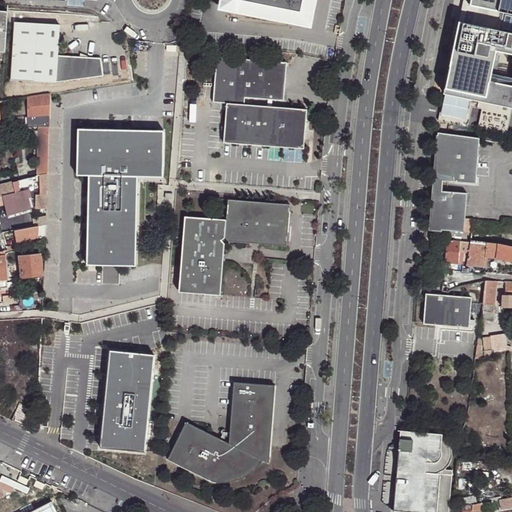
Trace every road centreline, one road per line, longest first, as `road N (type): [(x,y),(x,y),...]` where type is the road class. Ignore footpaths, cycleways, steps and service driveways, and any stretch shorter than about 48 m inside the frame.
road 1 (secondary): [(362,511),(390,114),(414,0)]
road 2 (secondary): [(382,0),(363,108),(331,511)]
road 3 (residential): [(167,511),(0,430)]
